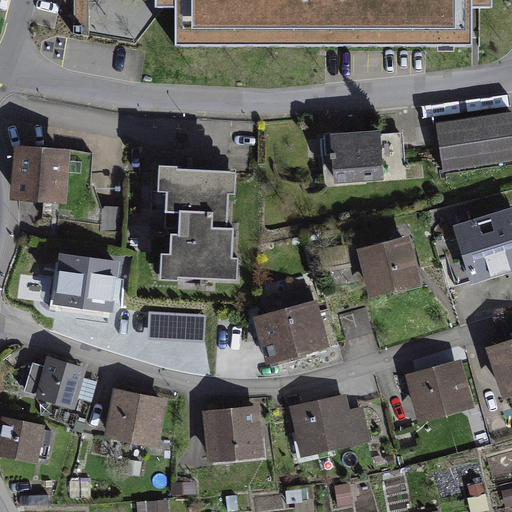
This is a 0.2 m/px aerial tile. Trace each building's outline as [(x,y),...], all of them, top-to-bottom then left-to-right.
[(474,37),(473,0),(155,0),(155,41),(474,37)] [(511,112),(437,122),(443,169),(511,160),(511,112)] [(389,126),(334,131),(338,180),(393,175),(389,126)] [(68,155),(13,151),(9,202),(65,206),(68,155)] [(167,219),(180,219),(180,241),(172,241),(172,261),(162,261),(161,286),(178,287),(178,283),(238,284),(238,266),(233,266),(233,236),(228,236),(229,200),(237,200),(237,179),(179,178),(179,173),(161,173),(160,198),(167,199),(167,219)] [(511,211),(459,224),(470,269),(511,259),(511,211)] [(423,231),(370,240),(377,288),(431,279),(423,231)] [(117,263),(55,255),(48,312),(110,320),(117,263)] [(329,295),(259,312),(271,362),(341,344),(329,295)] [(366,308),(340,314),(347,340),(373,333),(366,308)] [(511,394),(511,338),(493,345),(509,395),(511,394)] [(54,358),(42,398),(77,409),(89,369),(54,358)] [(479,403),(467,358),(407,375),(419,419),(479,403)] [(173,398),(118,389),(110,436),(165,446),(173,398)] [(354,394),(295,403),(303,454),(362,445),(354,394)] [(265,403),(205,408),(209,463),(269,458),(265,403)] [(0,460),(33,468),(42,430),(0,420),(0,460)] [(167,511),(166,500),(139,502),(139,511),(167,511)]
